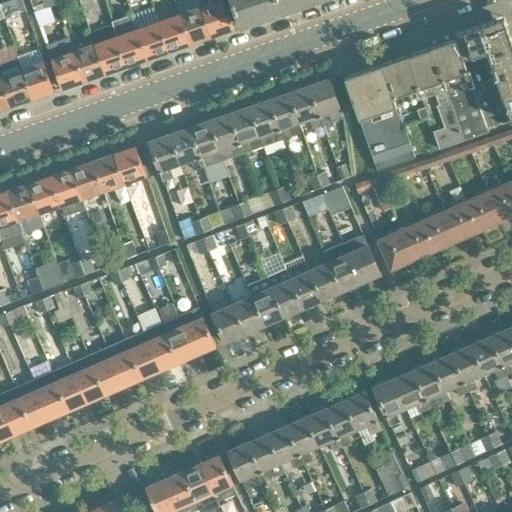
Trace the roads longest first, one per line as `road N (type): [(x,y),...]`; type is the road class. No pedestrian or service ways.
road 1 (residential): [(0,497),(511,269)]
road 2 (tertiary): [(0,149),(422,0)]
